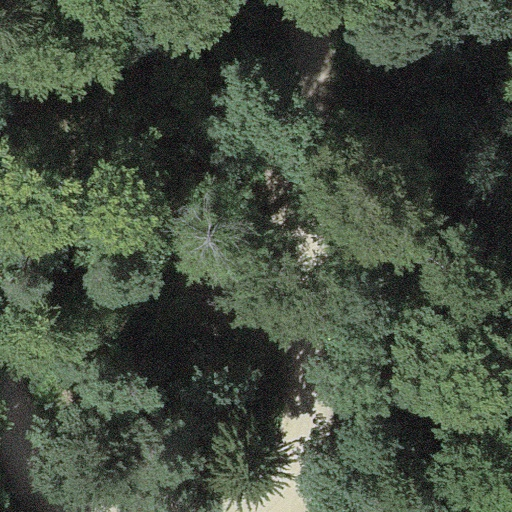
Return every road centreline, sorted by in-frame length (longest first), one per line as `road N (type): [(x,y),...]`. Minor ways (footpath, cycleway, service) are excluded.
road 1 (track): [(264,510),(290,483),(317,415),(308,100),(328,0)]
road 2 (track): [(0,384),(15,428),(44,472),(89,511)]
